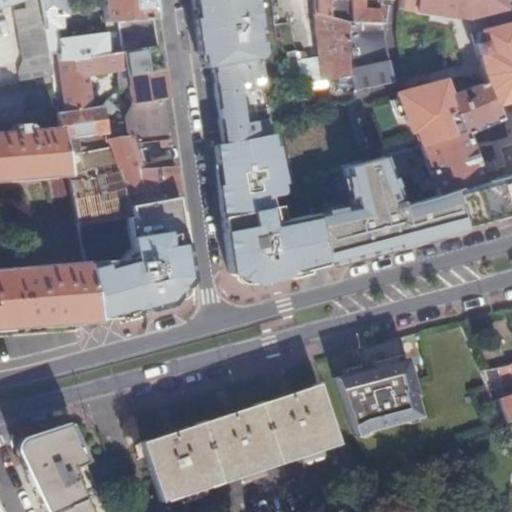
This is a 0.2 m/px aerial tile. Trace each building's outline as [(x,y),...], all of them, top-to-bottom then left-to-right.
[(0,0),(0,5),(18,0),(26,0),(28,7),(17,11),(24,61),(20,72),(10,67),(0,68),(0,85),(53,75),(50,53),(42,3),(41,0),(0,0)] [(41,0),(42,3),(50,53),(61,52),(61,60),(84,59),(107,55),(107,33),(106,33),(60,39),(59,29),(64,28),(64,15),(66,15),(65,0),(103,0),(105,23),(129,21),(131,41),(120,42),(120,53),(125,52),(157,46),(151,0),(41,0)] [(194,0),(198,22),(194,22),(199,60),(203,60),(204,70),(211,69),(256,61),(260,60),(263,57),(262,46),(258,46),(256,33),(259,27),(254,0),(194,0)] [(314,0),(315,14),(331,18),(329,0),(314,0)] [(351,0),(329,0),(331,18),(348,23),(352,24),(351,0)] [(351,0),(352,24),(348,23),(349,52),(350,70),(351,75),(355,89),(393,81),(389,60),(382,28),(384,23),(386,11),(377,10),(362,7),(362,0),(377,0),(377,4),(386,5),(386,0),(351,0)] [(398,0),(398,9),(451,15),(464,16),(490,9),(510,4),(509,0),(398,0)] [(315,14),(314,14),(318,58),(349,52),(348,23),(331,18),(315,14)] [(486,89),(493,104),(511,98),(511,21),(495,26),(471,32),(484,85),(486,89)] [(127,68),(118,69),(118,71),(120,90),(128,82),(130,81),(129,75),(160,70),(157,46),(125,52),(127,63),(126,63),(127,68)] [(296,52),(289,54),(291,62),(293,62),(310,59),(309,57),(307,57),(305,50),(296,52)] [(61,60),(60,60),(66,112),(91,108),(87,76),(118,71),(118,69),(127,68),(126,63),(127,63),(125,52),(120,53),(107,55),(84,59),(61,60)] [(349,52),(318,58),(323,80),(351,75),(350,70),(349,52)] [(256,61),(211,69),(221,144),(242,139),(270,133),(262,92),(256,61)] [(106,138),(107,141),(128,137),(165,133),(161,100),(165,99),(160,70),(129,75),(130,81),(128,82),(130,92),(131,104),(125,120),(126,123),(105,126),(106,138)] [(0,180),(68,174),(66,157),(62,138),(58,114),(53,75),(0,85),(0,180)] [(445,81),(397,94),(411,132),(416,130),(422,147),(440,141),(464,133),(450,96),(445,81)] [(466,133),(500,119),(493,104),(486,89),(484,85),(469,90),(472,100),(465,102),(461,92),(450,96),(464,133),(440,141),(422,147),(439,194),(458,188),(458,189),(485,181),(484,180),(466,133)] [(102,107),(104,118),(114,107),(108,102),(109,100),(107,99),(101,105),(102,107)] [(66,112),(58,114),(62,138),(71,137),(99,133),(100,139),(106,138),(105,126),(104,118),(102,107),(91,108),(66,112)] [(242,139),(221,144),(214,145),(220,185),(217,185),(218,195),(228,262),(229,273),(253,285),(270,280),(286,276),(289,275),(289,274),(326,264),(318,232),(318,231),(313,214),(274,222),(268,198),(278,196),(280,195),(281,194),(281,192),(280,186),(279,185),(282,185),(276,148),(273,149),(270,133),(242,139)] [(71,137),(62,138),(66,157),(74,155),(71,137)] [(106,141),(106,142),(109,148),(130,144),(128,137),(107,141),(106,141)] [(169,139),(138,141),(139,156),(170,154),(169,139)] [(109,149),(123,195),(124,195),(142,190),(144,199),(145,200),(178,195),(175,170),(156,171),(138,172),(130,144),(109,148),(109,149)] [(68,174),(78,225),(116,217),(117,218),(126,216),(128,215),(125,203),(124,195),(123,195),(109,149),(74,155),(66,157),(68,174)] [(348,207),(313,214),(318,231),(318,232),(326,264),(327,265),(353,258),(448,232),(511,214),(511,173),(499,177),(485,181),(458,189),(458,188),(439,194),(425,198),(424,194),(398,203),(383,158),(375,160),(372,161),(351,167),(345,168),(342,169),(354,209),(349,211),(348,207)] [(142,190),(124,195),(125,203),(144,199),(142,190)] [(118,260),(101,261),(102,265),(87,269),(97,319),(98,320),(131,311),(132,316),(171,305),(190,281),(183,227),(182,224),(180,206),(178,195),(145,200),(144,199),(125,203),(128,215),(126,216),(131,257),(118,260)] [(85,263),(0,270),(0,336),(75,331),(74,321),(97,319),(87,269),(85,263)] [(413,395),(415,395),(398,338),(356,349),(364,369),(334,377),(355,435),(366,430),(420,416),(413,395)] [(508,364),(479,370),(483,380),(492,385),(511,381),(508,364)] [(317,384),(259,403),(280,461),(337,442),(317,384)] [(511,395),(496,401),(502,423),(511,419),(511,395)] [(141,442),(161,501),(280,461),(259,403),(141,442)] [(16,452),(43,511),(88,511),(82,498),(72,475),(74,474),(71,467),(84,461),(68,424),(40,433),(22,439),(16,452)]
